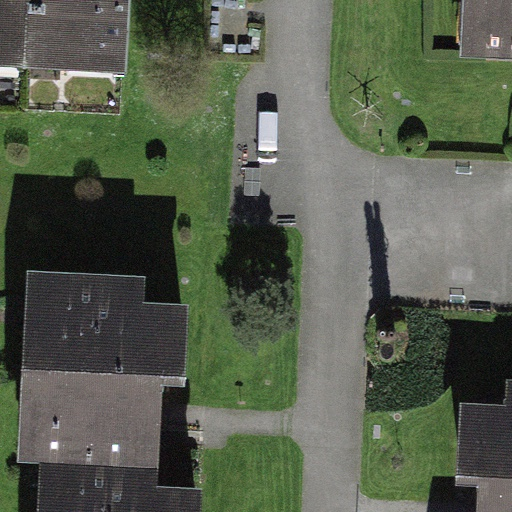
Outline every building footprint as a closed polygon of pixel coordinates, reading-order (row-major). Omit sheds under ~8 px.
[(0,0),(0,45),(24,47),(24,64),(62,65),(72,50),(120,52),(122,0),(0,0)] [(511,0),(479,0),(486,4),(485,51),(511,53),(511,0)] [(45,489),(151,494),(156,403),(144,401),(144,381),(179,383),(183,313),(139,311),(138,285),(34,279),(32,316),(54,329),(52,370),(29,371),(28,405),(50,420),(45,489)] [(497,503),(485,503),(484,511),(511,511),(511,403),(511,413),(465,411),(463,482),(497,483),(497,503)] [(151,494),(45,489),(45,498),(67,511),(194,511),(195,496),(151,494)]
